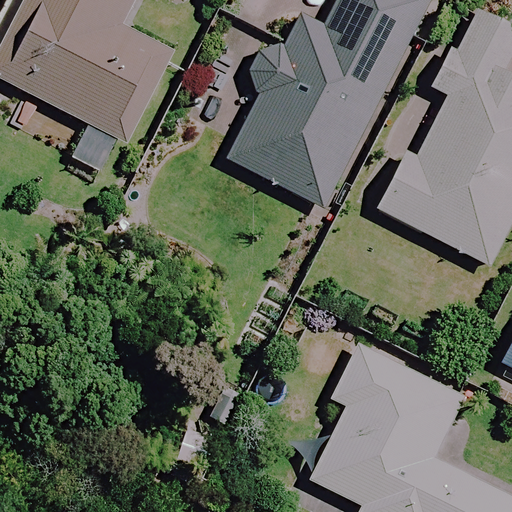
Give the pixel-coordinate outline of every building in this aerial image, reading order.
[(17,0),(0,36),(0,89),(121,150),(169,55),(116,28),(129,0),(17,0)] [(423,2),(419,0),(333,0),(318,31),(295,19),(221,164),(316,213),(423,2)] [(511,46),(511,40),(470,18),(449,58),(437,52),(418,88),(441,100),(410,160),(400,155),(370,213),(482,271),(511,212),(511,87),(495,79),(511,46)] [(511,332),(494,369),(511,377),(511,332)] [(511,511),(511,508),(425,463),(455,405),(351,351),(324,403),(339,411),(301,485),(353,511),(511,511)]
